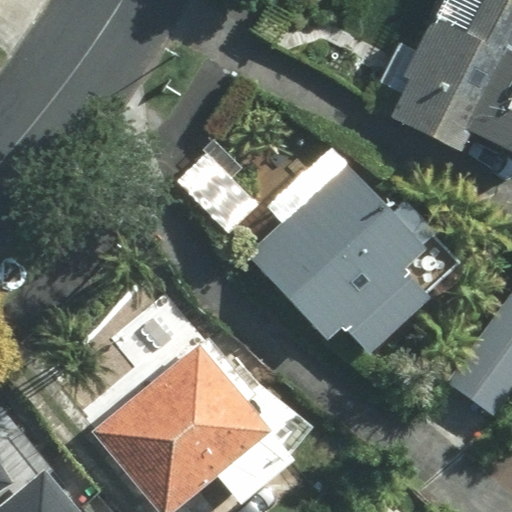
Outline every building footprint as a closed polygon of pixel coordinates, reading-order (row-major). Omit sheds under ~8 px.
[(511,64),(509,63),(511,56),(511,13),(482,0),(433,0),(377,122),(451,157),(458,142),(511,167),(511,64)] [(317,342),(331,330),(361,365),(427,308),(397,273),(419,254),(331,152),(230,240),(317,342)] [(511,395),(511,289),(445,388),(494,422),(511,395)] [(179,511),(183,509),(214,484),(235,509),(283,470),(280,465),(310,440),(254,371),(240,383),(206,341),(189,354),(172,333),(80,408),(97,429),(86,439),(145,511),(179,511)] [(68,511),(38,473),(0,503),(0,511),(68,511)] [(0,473),(0,494),(9,489),(0,473)]
